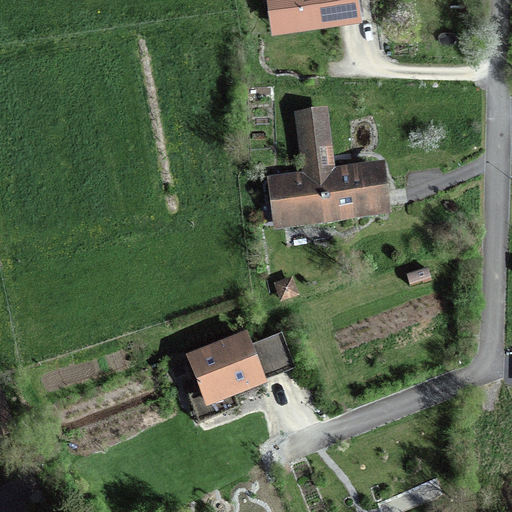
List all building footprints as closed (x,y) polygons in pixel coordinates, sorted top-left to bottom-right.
[(266,0),(271,30),(362,17),(359,0),(266,0)] [(273,230),(391,216),(384,162),(336,168),(328,109),(294,113),(302,173),(267,177),(273,230)] [(299,296),(292,277),(274,283),(281,303),(299,296)] [(207,410),(268,386),(266,382),(297,370),(282,333),(252,345),(247,333),(186,357),(207,410)] [(1,387),(0,387),(0,438),(17,432),(1,387)] [(61,432),(48,410),(36,417),(50,439),(61,432)]
